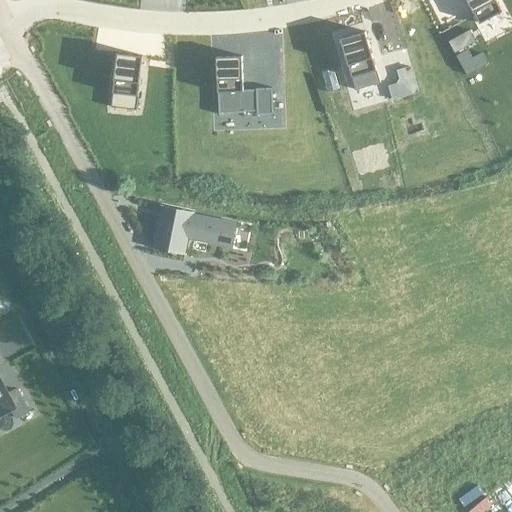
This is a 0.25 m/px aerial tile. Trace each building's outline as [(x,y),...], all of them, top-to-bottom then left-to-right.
[(467,0),(480,23),(502,11),(496,0),(467,0)] [(449,41),(454,52),(476,41),(470,30),(449,41)] [(365,31),(341,38),(352,77),(356,90),(380,83),(377,70),(365,31)] [(468,50),(456,56),(467,75),(488,63),(482,53),(472,58),(468,50)] [(113,92),(138,95),(143,55),(118,52),(113,92)] [(216,56),(218,92),(244,91),(242,55),(216,56)] [(161,208),(153,245),(185,251),(188,238),(230,246),(235,223),(161,208)] [(0,412),(9,407),(15,418),(28,411),(16,389),(14,390),(15,391),(7,395),(6,394),(4,395),(0,386),(0,412)]
